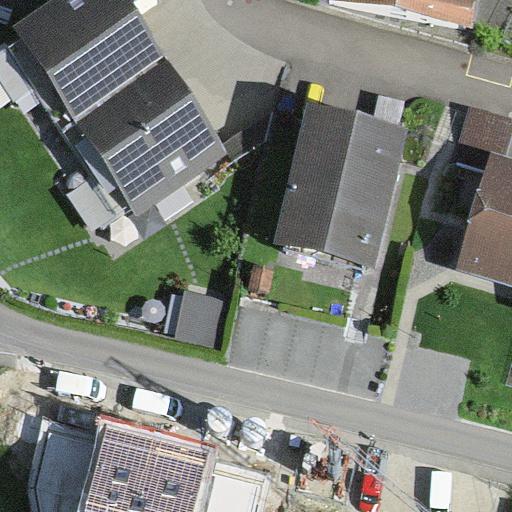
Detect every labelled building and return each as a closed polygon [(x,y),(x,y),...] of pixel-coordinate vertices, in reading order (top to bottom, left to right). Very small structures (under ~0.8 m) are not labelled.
[(105,0),(88,0),(21,45),(75,126),(155,73),(105,0)] [(326,0),(326,3),(465,32),(471,0),(326,0)] [(511,0),(494,0),(501,39),(511,45),(511,0)] [(155,73),(75,126),(130,207),(210,154),(155,73)] [(379,135),(305,119),(275,256),(370,276),(406,108),(386,103),(379,135)] [(510,130),(469,120),(457,167),(482,173),(455,277),(511,291),(511,188),(496,185),(510,130)] [(29,511),(45,426),(22,422),(0,418),(0,497),(3,511),(29,511)] [(210,511),(221,449),(47,418),(45,426),(29,511),(210,511)]
